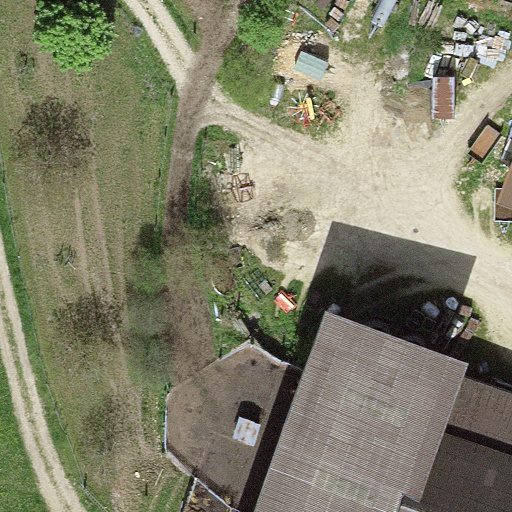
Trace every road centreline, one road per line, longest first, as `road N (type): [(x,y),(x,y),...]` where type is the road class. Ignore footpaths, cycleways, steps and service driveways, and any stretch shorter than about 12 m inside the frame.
road 1 (track): [(141,0),(295,166),(511,285)]
road 2 (track): [(0,296),(47,491),(60,511)]
